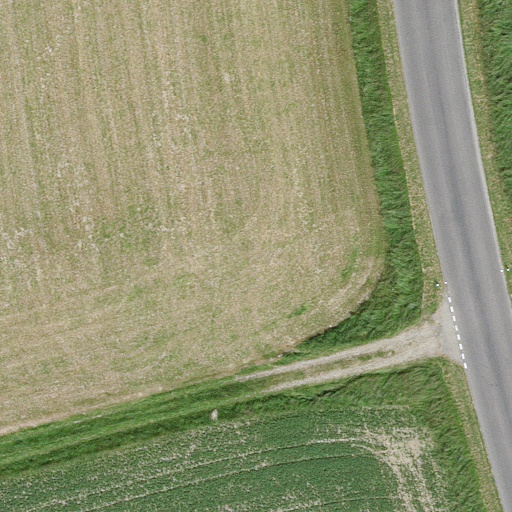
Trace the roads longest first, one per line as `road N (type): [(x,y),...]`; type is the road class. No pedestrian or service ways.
road 1 (track): [(0,450),(487,332)]
road 2 (tertiary): [(511,414),(487,332),(424,0)]
